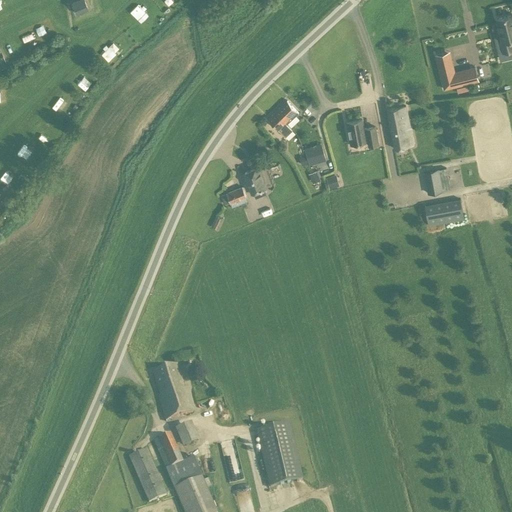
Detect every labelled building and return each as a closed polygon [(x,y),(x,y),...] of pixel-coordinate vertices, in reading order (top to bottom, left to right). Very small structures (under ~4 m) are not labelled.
[(84,0),(79,0),(73,3),(77,12),(88,8),(84,0)] [(511,14),(496,18),(499,31),(493,32),(499,53),(511,49),(511,40),(511,39),(511,14)] [(444,88),(478,80),(475,66),(455,71),(450,54),(437,57),(444,88)] [(287,100),(275,112),(287,124),(299,112),(287,100)] [(395,148),(413,145),(406,105),(387,109),(395,148)] [(292,129),(287,124),(275,112),(268,118),(285,136),(292,129)] [(362,119),(346,122),(350,144),(368,141),(369,146),(378,144),(375,126),(364,128),(362,119)] [(323,160),(321,153),(324,152),(322,147),(307,152),(310,164),(323,160)] [(301,156),(300,156),(303,164),(309,162),(306,154),(305,154),(301,156)] [(266,192),(264,187),(267,185),(259,166),(245,172),(252,191),(253,191),(256,196),(266,192)] [(442,190),(439,176),(447,174),(446,167),(424,171),(428,192),(442,190)] [(313,181),(319,178),(316,170),(309,172),(313,181)] [(327,176),(330,187),(339,184),(336,174),(327,176)] [(242,186),(227,192),(222,194),(225,204),(246,195),(242,186)] [(464,218),(460,199),(425,205),(429,225),(464,218)] [(217,214),(211,226),(218,230),(224,217),(217,214)] [(165,369),(181,417),(196,413),(189,388),(185,389),(178,365),(165,369)] [(165,422),(181,417),(165,369),(153,373),(160,396),(158,397),(165,422)] [(200,442),(192,424),(176,431),(184,449),(200,442)] [(270,488),(302,481),(289,424),(257,432),(270,488)] [(171,435),(154,442),(184,511),(217,511),(194,458),(183,463),(171,435)] [(149,503),(167,496),(147,450),(129,458),(149,503)] [(236,487),(240,511),(250,511),(246,486),(236,487)]
